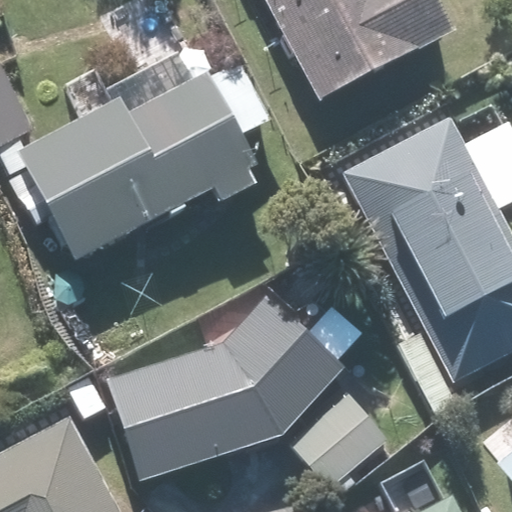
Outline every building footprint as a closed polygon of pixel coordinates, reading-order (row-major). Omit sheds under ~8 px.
[(263,0),(323,112),(461,40),(439,0),(263,0)] [(24,157),(82,268),(214,200),(221,213),(268,189),(243,142),(271,128),(238,64),(134,117),(127,104),(24,157)] [(511,128),(510,125),(468,147),(452,116),(342,173),(453,389),(511,358),(511,232),(502,213),(511,207),(511,128)] [(111,387),(144,487),(283,443),(348,375),(340,367),(364,342),(331,310),(307,335),(269,299),(217,353),(111,387)] [(347,398),(290,449),(331,495),(389,444),(347,398)] [(0,460),(0,511),(119,511),(75,423),(0,460)] [(511,457),(500,467),(511,481),(511,457)] [(460,511),(454,500),(431,511),(460,511)]
